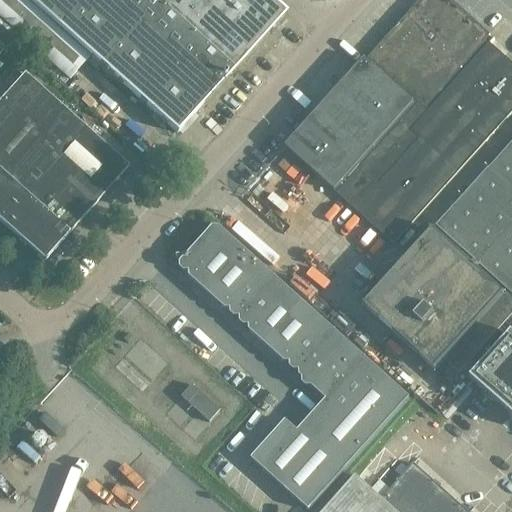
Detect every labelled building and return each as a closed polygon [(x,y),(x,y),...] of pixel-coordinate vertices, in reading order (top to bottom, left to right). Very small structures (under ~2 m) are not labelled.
[(0,0),(0,19),(69,81),(90,57),(174,134),(176,135),(283,16),(265,0),(0,0)] [(448,0),(421,0),(366,62),(416,104),(427,114),(493,40),(448,0)] [(511,57),(493,40),(427,114),(410,132),(458,175),(511,114),(511,57)] [(364,61),(355,71),(284,150),(334,194),(335,193),(416,104),(366,62),(364,61)] [(0,101),(0,221),(83,128),(24,75),(0,101)] [(416,104),(335,193),(393,246),(458,175),(410,132),(427,114),(416,104)] [(128,168),(83,128),(0,221),(0,224),(43,263),(128,168)] [(511,144),(436,229),(511,296),(511,144)] [(145,194),(146,192),(151,187),(145,182),(139,188),(145,194)] [(309,511),(410,399),(218,228),(213,228),(187,257),(187,261),(184,261),(179,266),(179,270),(184,274),(189,274),(189,278),(225,310),(231,310),(231,315),(234,319),(241,318),(240,324),(244,327),(250,327),(249,332),(284,363),(291,363),(291,369),(294,372),(300,371),(299,377),(302,379),(302,385),(306,388),(311,387),(327,401),(298,433),(286,423),(251,461),(308,511),(309,511)] [(459,376),(511,317),(511,296),(436,229),(363,309),(435,374),(445,363),(459,376)] [(511,344),(476,385),(511,416),(511,344)] [(192,386),(181,398),(165,415),(194,441),(210,424),(221,412),(192,386)] [(325,511),(421,511),(441,490),(413,466),(382,501),(356,478),(325,511)] [(465,511),(441,490),(421,511),(465,511)]
